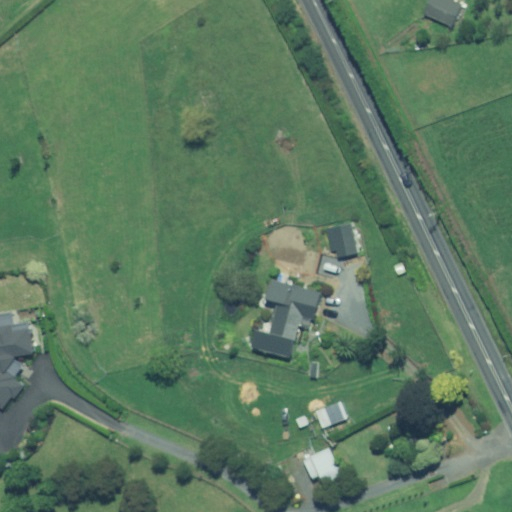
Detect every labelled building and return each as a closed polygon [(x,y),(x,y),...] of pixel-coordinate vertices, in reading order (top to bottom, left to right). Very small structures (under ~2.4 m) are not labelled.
[(470,1),(468,0),(437,0),(431,13),(459,26),(470,1)] [(365,236),(361,237),(358,222),(338,226),(339,233),(335,234),(338,251),(344,250),(345,256),(364,253),(362,246),(367,245),(365,236)] [(408,260),(399,265),(405,276),(414,272),(408,260)] [(330,284),(282,270),(273,302),(284,305),(277,330),(265,327),(260,346),(298,357),(307,325),(318,328),(330,284)] [(42,327),(37,328),(37,321),(21,322),(20,312),(1,314),(1,319),(0,319),(0,401),(10,408),(18,397),(22,400),(34,384),(23,376),(39,355),(40,355),(39,345),(43,345),(42,327)] [(354,417),(348,401),(329,408),(335,425),(354,417)] [(318,422),(314,413),(302,419),(306,427),(318,422)] [(350,475),(337,448),(311,460),(320,479),(328,475),(332,484),(350,475)]
